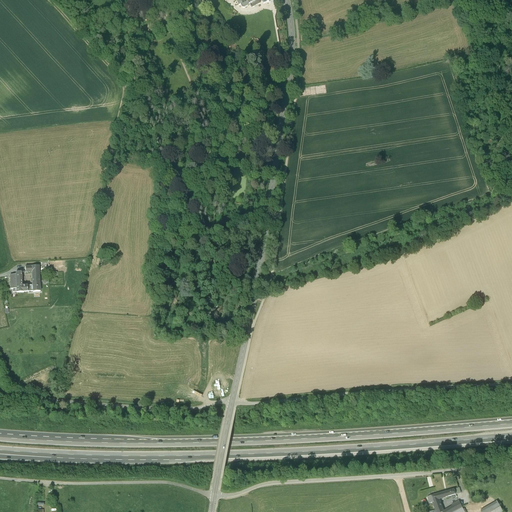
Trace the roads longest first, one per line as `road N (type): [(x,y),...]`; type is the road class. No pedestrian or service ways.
road 1 (tertiary): [(211,511),(287,88),(286,0)]
road 2 (motorway): [(0,450),(239,454),(511,436)]
road 3 (motorway): [(511,422),(217,440),(0,435)]
road 4 (track): [(259,265),(270,278),(282,277),(489,198)]
road 5 (track): [(232,401),(166,410),(0,394)]
road 6 (track): [(47,0),(121,81),(116,115)]
